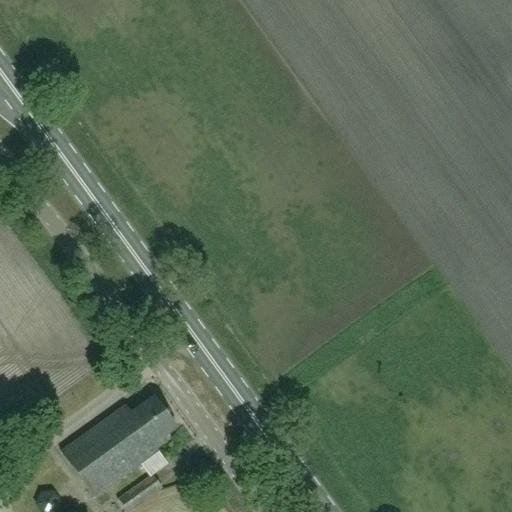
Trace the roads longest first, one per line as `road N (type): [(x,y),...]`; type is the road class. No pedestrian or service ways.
road 1 (primary): [(324,511),(0,68)]
road 2 (unclassified): [(263,511),(198,412),(0,151)]
